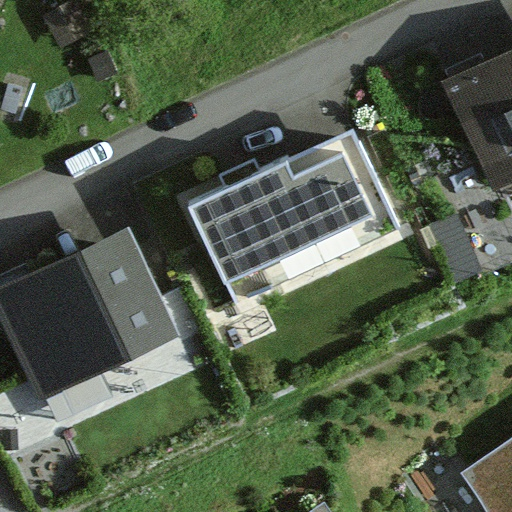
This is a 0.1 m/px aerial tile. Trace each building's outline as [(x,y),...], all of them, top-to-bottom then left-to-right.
[(511,187),(511,37),(443,68),(499,194),(511,187)] [(352,115),(192,187),(240,294),(401,221),(352,115)] [(181,329),(130,219),(0,277),(0,306),(40,393),(181,329)] [(511,511),(511,435),(464,470),(494,511),(511,511)] [(332,511),(323,497),(301,511),(332,511)]
